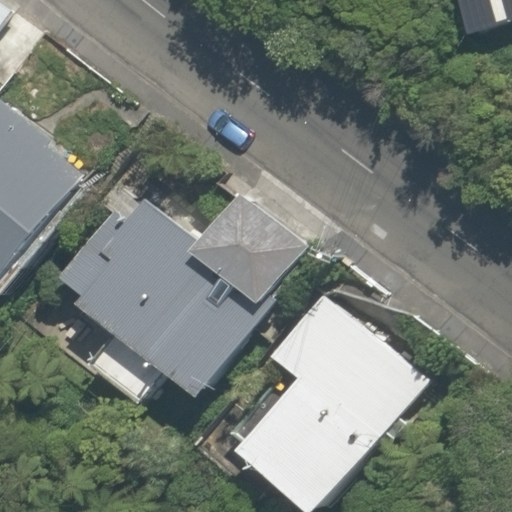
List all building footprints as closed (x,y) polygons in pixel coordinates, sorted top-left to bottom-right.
[(511,0),(453,0),(460,36),(511,26),(511,0)] [(0,25),(11,12),(0,2),(0,25)] [(0,280),(86,170),(0,103),(0,280)] [(264,323),(248,310),(259,296),(291,323),(355,246),(242,152),(178,230),(133,193),(54,288),(73,304),(47,335),(138,410),(163,379),(196,406),(264,323)] [(311,312),(275,357),(295,374),(232,453),(307,511),(321,511),(435,369),(352,303),(332,328),(311,312)]
